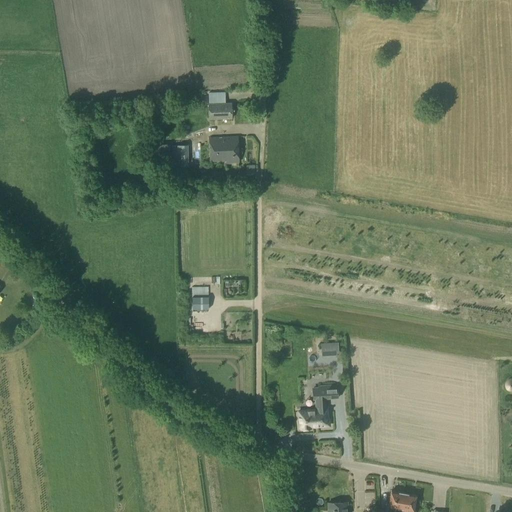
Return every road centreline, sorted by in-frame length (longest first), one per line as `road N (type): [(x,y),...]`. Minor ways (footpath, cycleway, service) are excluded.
road 1 (unclassified): [(258,446),(261,99),(229,96)]
road 2 (unclassified): [(258,446),(183,415),(0,247)]
road 3 (unclassified): [(511,493),(264,449)]
